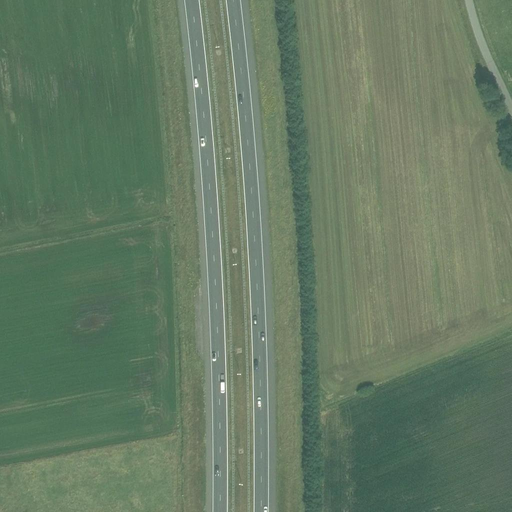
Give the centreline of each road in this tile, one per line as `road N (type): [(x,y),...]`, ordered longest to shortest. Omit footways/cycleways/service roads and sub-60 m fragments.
road 1 (motorway): [(263,511),(262,242),(236,0)]
road 2 (motorway): [(189,0),(213,242),(219,511)]
road 3 (unclassified): [(511,112),(467,0)]
